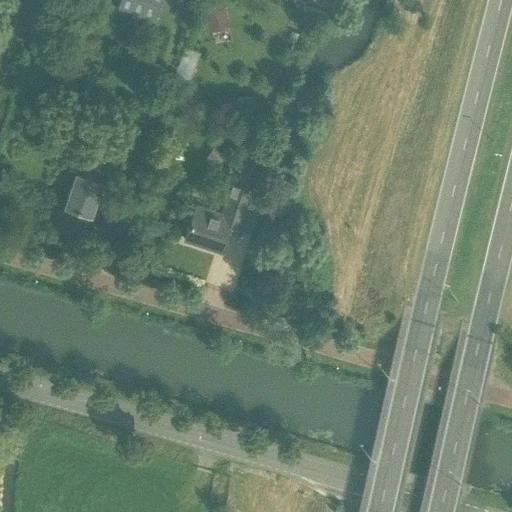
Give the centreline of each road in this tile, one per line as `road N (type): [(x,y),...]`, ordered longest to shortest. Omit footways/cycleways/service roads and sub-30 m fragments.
road 1 (unclassified): [(511,402),(0,261)]
road 2 (secondary): [(501,0),(380,511)]
road 3 (tertiary): [(450,511),(0,384)]
road 4 (secondary): [(441,511),(511,210)]
